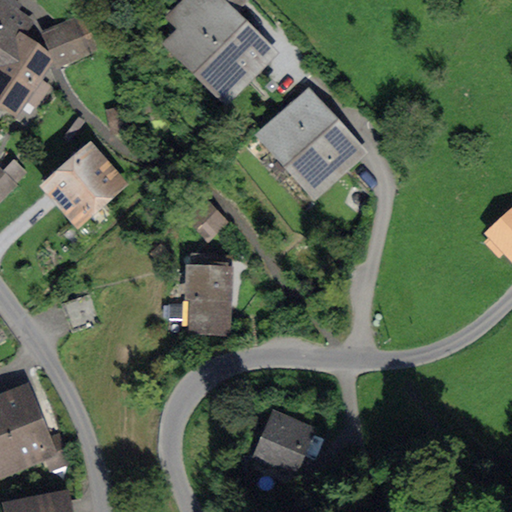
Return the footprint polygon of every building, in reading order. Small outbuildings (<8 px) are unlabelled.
[(183,46),(226,87),(260,52),(225,18),(242,0),(190,0),(176,15),(195,33),(183,46)] [(0,80),(10,65),(6,62),(20,40),(30,24),(0,3),(0,80)] [(47,36),(60,64),(87,52),(75,24),(47,36)] [(10,65),(0,80),(0,97),(17,109),(25,97),(36,105),(47,88),(36,81),(44,68),(42,55),(20,40),(6,62),(10,65)] [(337,160),(343,167),(355,156),(305,100),(292,112),(298,119),(276,139),(314,181),(337,160)] [(90,151),(54,182),(85,217),(120,185),(90,151)] [(0,173),(0,197),(12,185),(0,173)] [(196,215),(185,229),(205,246),(217,232),(196,215)] [(511,220),(497,235),(511,250),(511,220)] [(193,257),(190,298),(195,298),(193,331),(226,332),(229,258),(193,257)] [(63,304),(73,332),(101,322),(91,294),(63,304)] [(0,405),(0,459),(6,476),(48,459),(50,465),(65,459),(57,438),(42,444),(23,396),(0,405)] [(277,417),(260,457),(292,471),(306,438),(292,433),(295,425),(277,417)] [(17,511),(62,511),(60,503),(17,511)]
